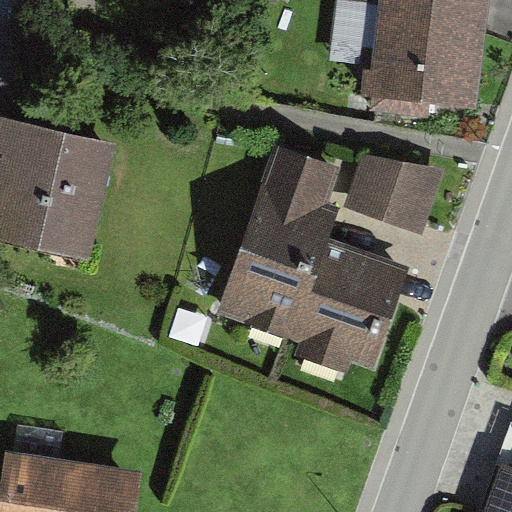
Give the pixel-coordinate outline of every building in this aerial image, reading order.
[(377,50),(382,0),(339,0),(334,45),(377,50)] [(489,0),(382,0),(377,50),(370,112),(430,119),(432,99),(477,104),(489,0)] [(118,142),(0,115),(0,238),(92,259),(118,142)] [(343,166),(275,144),(218,314),(289,337),(312,268),(319,271),(330,239),(339,211),(329,208),(343,166)] [(365,153),(346,206),(424,234),(447,168),(365,153)] [(312,268),(289,337),(374,366),(409,268),(330,239),(319,271),(312,268)] [(137,511),(143,470),(6,450),(0,492),(0,511),(137,511)] [(511,511),(511,466),(503,463),(485,511),(511,511)]
